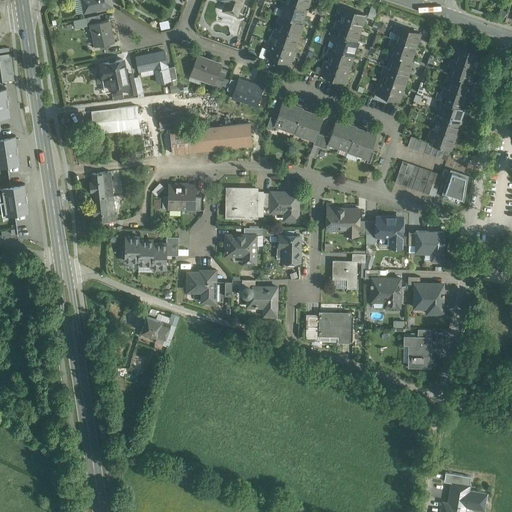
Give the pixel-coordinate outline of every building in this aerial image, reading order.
[(81,0),(75,0),(77,12),(83,11),(81,0)] [(82,0),(85,10),(112,5),(111,0),(82,0)] [(226,0),(224,9),(237,13),(240,4),(241,4),(242,0),(226,0)] [(288,2),(283,0),(282,0),(280,7),(286,9),(283,15),(301,21),(304,14),(303,14),(305,7),(288,2)] [(365,12),(342,4),(339,12),(345,14),(343,20),(360,26),(361,27),(364,19),(363,18),(365,12)] [(99,13),(88,16),(89,24),(91,23),(101,21),(99,13)] [(283,15),(279,14),(277,21),(282,23),(280,30),(297,35),(299,36),(301,29),(300,28),(302,22),(301,21),(283,15)] [(343,20),(337,18),(335,25),(340,27),(338,34),(356,40),(359,33),(358,32),(360,26),(343,20)] [(101,21),(91,23),(96,45),(113,41),(109,19),(101,21)] [(169,19),(160,20),(161,28),(170,27),(169,19)] [(420,31),(397,23),(394,31),(400,33),(398,39),(415,45),(416,45),(419,38),(417,38),(420,31)] [(280,30),(275,28),(272,35),(278,37),(276,43),(292,49),(294,50),(296,42),(295,42),(297,35),(280,30)] [(338,34),(334,33),(332,40),(338,42),(335,48),(352,54),(353,55),(356,47),(355,47),(357,41),(338,34)] [(398,39),(392,37),(390,44),(395,46),(393,53),(411,59),(414,52),(413,51),(415,45),(398,39)] [(276,43),(270,41),(265,55),(289,63),(291,56),(290,55),(292,49),(276,43)] [(479,52),(456,44),(454,52),(459,54),(457,60),(474,65),(475,66),(478,59),(477,58),(479,52)] [(335,48),(330,47),(327,54),(333,56),(331,62),(347,68),(349,68),(351,61),(350,60),(352,54),(335,48)] [(164,50),(136,56),(139,70),(154,67),(157,82),(170,80),(168,67),(164,50)] [(10,52),(0,53),(0,71),(1,82),(13,80),(10,52)] [(393,53),(390,52),(387,59),(393,61),(390,67),(407,73),(408,73),(411,66),(410,66),(412,59),(411,59),(393,53)] [(221,64),(197,56),(190,75),(214,84),(218,74),(219,70),(221,64)] [(457,60),(452,58),(449,65),(455,67),(453,73),(471,79),(473,72),(472,72),(474,65),(457,60)] [(113,61),(119,88),(128,86),(129,86),(127,76),(123,59),(113,61)] [(331,62),(325,60),(320,74),(344,82),(346,75),(345,74),(347,68),(331,62)] [(119,88),(113,61),(99,64),(102,77),(108,76),(111,90),(119,88)] [(390,67),(385,65),(381,74),(387,76),(385,81),(402,87),(403,87),(406,80),(405,79),(407,73),(390,67)] [(174,66),(168,67),(170,80),(177,78),(174,66)] [(453,73),(449,72),(446,79),(452,81),(450,88),(467,93),(468,94),(470,87),(469,86),(471,80),(471,79),(453,73)] [(214,84),(213,86),(220,88),(224,76),(218,74),(214,84)] [(133,75),(127,76),(129,86),(128,86),(129,89),(136,87),(133,75)] [(224,76),(220,88),(226,88),(230,78),(224,76)] [(268,86),(241,77),(233,97),(260,107),(268,86)] [(385,81),(380,79),(375,93),(398,101),(401,93),(400,93),(402,87),(385,81)] [(450,88),(444,86),(441,93),(447,95),(445,101),(463,107),(466,100),(464,100),(467,93),(450,88)] [(5,89),(0,89),(0,116),(8,116),(5,89)] [(445,101),(441,100),(439,107),(444,109),(442,116),(459,121),(460,122),(463,115),(462,114),(464,108),(463,107),(445,101)] [(302,109),(281,102),(276,119),(274,124),(295,131),(302,110),(302,109)] [(137,105),(118,107),(118,117),(120,130),(121,136),(140,134),(137,105)] [(295,131),(294,132),(315,139),(317,133),(322,117),(302,110),(295,131)] [(442,116),(436,114),(434,121),(440,123),(437,129),(454,135),(455,135),(458,128),(457,128),(459,121),(442,116)] [(158,117),(160,130),(180,128),(179,115),(158,117)] [(118,117),(93,120),(94,133),(120,130),(118,117)] [(270,117),(267,126),(267,128),(272,130),(274,124),(276,119),(270,117)] [(356,127),(335,120),(329,137),(327,142),(328,142),(348,149),(355,128),(356,127)] [(249,124),(170,132),(172,153),(252,145),(249,124)] [(437,129),(432,127),(429,135),(435,137),(432,143),(445,148),(450,149),(453,142),(452,142),(454,135),(437,129)] [(376,135),(355,128),(348,149),(348,150),(368,157),(371,150),(376,135)] [(313,144),(320,146),(323,135),(317,133),(315,139),(313,144)] [(323,135),(320,146),(326,148),(328,142),(327,142),(329,137),(323,135)] [(14,136),(0,137),(0,164),(18,163),(14,136)] [(417,138),(411,136),(407,147),(413,149),(417,138)] [(422,140),(417,138),(413,149),(419,150),(422,140)] [(428,142),(422,140),(419,150),(424,152),(428,142)] [(432,143),(428,142),(424,152),(430,154),(434,144),(432,143)] [(320,146),(313,144),(309,155),(316,157),(320,146)] [(439,146),(434,144),(430,154),(436,156),(439,146)] [(445,148),(439,146),(436,156),(441,158),(445,148)] [(445,148),(441,158),(447,160),(450,149),(445,148)] [(371,150),(368,157),(366,162),(372,164),(376,152),(371,150)] [(402,161),(399,172),(404,174),(408,163),(402,161)] [(408,163),(404,174),(410,175),(414,165),(408,163)] [(419,167),(414,165),(410,175),(416,177),(419,167)] [(419,167),(416,177),(421,179),(425,169),(419,167)] [(431,171),(425,169),(421,179),(427,181),(431,171)] [(469,174),(450,169),(441,193),(464,200),(469,174)] [(95,202),(105,201),(114,200),(111,170),(92,172),(93,181),(90,181),(91,190),(94,189),(95,202)] [(436,173),(431,171),(427,181),(432,183),(436,173)] [(399,172),(395,182),(401,184),(404,174),(399,172)] [(442,175),(436,173),(432,183),(438,185),(442,175)] [(404,174),(401,184),(406,186),(410,175),(404,174)] [(416,177),(410,175),(406,186),(412,188),(416,177)] [(421,179),(416,177),(412,188),(418,190),(421,179)] [(427,181),(421,179),(418,190),(423,192),(427,181)] [(432,183),(427,181),(423,192),(429,194),(432,183)] [(438,185),(432,183),(429,194),(434,196),(438,185)] [(24,184),(0,187),(0,207),(1,214),(27,211),(24,184)] [(182,184),(169,184),(168,195),(168,206),(181,206),(182,184)] [(195,185),(182,184),(181,206),(194,207),(195,196),(195,185)] [(257,188),(227,187),(226,215),(256,216),(257,192),(257,188)] [(298,192),(271,191),(271,192),(270,206),(270,211),(286,212),(286,220),(298,220),(298,192)] [(105,201),(95,202),(96,204),(92,204),(93,213),(96,212),(97,220),(107,219),(106,208),(105,201)] [(115,212),(110,212),(110,208),(106,208),(107,219),(116,218),(116,217),(115,217),(115,212)] [(343,228),(343,208),(329,208),(329,231),(329,228),(343,228)] [(343,208),(343,228),(346,228),(346,234),(358,234),(358,233),(358,220),(358,209),(343,208)] [(391,237),(392,219),(392,216),(376,216),(376,220),(375,236),(390,236),(391,237)] [(391,237),(390,236),(389,247),(401,247),(402,219),(392,219),(391,237)] [(366,220),(358,220),(358,233),(366,233),(366,220)] [(372,243),(375,241),(375,236),(376,220),(366,220),(366,233),(365,253),(372,253),(372,243)] [(263,227),(249,227),(249,234),(256,234),(256,235),(263,235),(263,227)] [(279,227),(263,227),(263,235),(279,235),(279,227)] [(444,231),(416,231),(416,233),(415,245),(415,251),(431,251),(431,259),(443,259),(443,243),(444,243),(444,241),(443,241),(444,231)] [(249,234),(226,233),(225,253),(232,254),(234,252),(243,252),(243,261),(255,262),(256,235),(256,234),(249,234)] [(139,234),(125,234),(124,258),(138,258),(139,237),(139,234)] [(283,248),(299,248),(300,235),(279,235),(279,245),(279,246),(283,246),(283,248)] [(139,237),(138,258),(138,261),(152,262),(153,241),(153,238),(139,237)] [(153,241),(152,262),(152,265),(166,265),(166,253),(167,247),(167,241),(166,241),(153,241)] [(299,248),(283,248),(283,258),(283,261),(299,261),(299,248)] [(365,253),(352,253),(352,261),(356,261),(365,262),(365,253)] [(352,261),(333,260),(332,278),(347,278),(347,287),(356,287),(356,261),(352,261)] [(204,270),(187,269),(187,287),(204,287),(204,300),(215,300),(216,268),(204,268),(204,270)] [(378,269),(365,268),(365,278),(371,278),(372,277),(378,277),(378,269)] [(420,276),(408,275),(408,283),(415,284),(415,283),(420,283),(420,276)] [(371,289),(400,289),(400,277),(378,277),(372,277),(371,278),(371,289)] [(420,283),(415,283),(415,284),(414,307),(415,307),(415,303),(431,303),(430,311),(442,311),(443,283),(420,283)] [(255,285),(242,285),(242,291),(242,293),(243,294),(245,296),(247,298),(247,305),(255,306),(255,308),(257,308),(257,306),(265,306),(265,314),(276,314),(277,286),(255,285)] [(400,289),(371,289),(371,301),(372,301),(372,297),(387,298),(387,305),(400,306),(400,289)] [(350,312),(320,311),(320,313),(320,325),(319,339),(339,340),(349,340),(350,312)] [(179,316),(172,313),(169,323),(170,323),(176,325),(179,316)] [(320,313),(306,313),(306,325),(320,325),(320,313)] [(169,323),(147,315),(141,331),(165,339),(170,323),(169,323)] [(418,334),(404,334),(403,343),(411,344),(411,364),(431,365),(432,335),(430,335),(418,334)] [(136,355),(131,368),(141,371),(145,358),(136,355)] [(455,488),(453,503),(443,502),(441,511),(464,511),(465,506),(484,509),(486,493),(455,488)]
